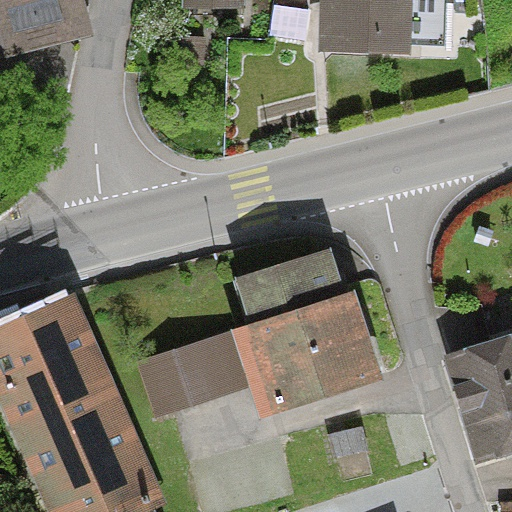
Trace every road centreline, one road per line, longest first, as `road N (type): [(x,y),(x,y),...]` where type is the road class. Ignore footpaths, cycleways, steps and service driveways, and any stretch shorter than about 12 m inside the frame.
road 1 (residential): [(465,511),(393,261),(374,157)]
road 2 (secondary): [(113,228),(374,157)]
road 3 (residential): [(112,0),(92,133),(113,228)]
road 4 (secondary): [(374,157),(511,129)]
